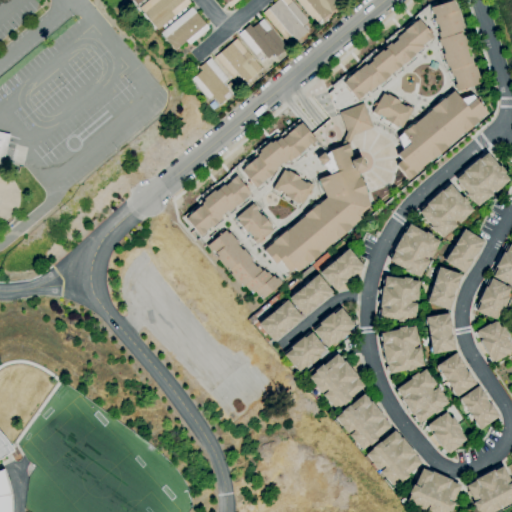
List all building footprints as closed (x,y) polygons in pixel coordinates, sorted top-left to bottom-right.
[(158,30),(139,8),(148,0),(187,0),(190,3),(158,30)] [(238,0),(229,8),(222,0),(238,0)] [(288,43),(262,13),(277,0),(289,0),(291,2),(292,2),(308,21),(302,26),(307,32),(296,42),(291,37),(290,38),(292,40),(288,43)] [(315,23),(295,0),(334,0),(339,6),(322,20),(321,19),(315,23)] [(456,92),(454,85),(456,85),(453,76),(451,77),(449,71),(448,66),(446,67),(442,54),(444,54),(441,46),(439,46),(437,40),(439,39),(437,33),(439,32),(437,25),(435,25),(433,19),(435,18),(433,14),(431,15),(429,8),(452,0),(454,4),(455,4),(463,28),(461,28),(462,32),(461,33),(462,36),(463,36),(468,49),(466,50),(469,57),(470,56),(474,67),(475,66),(480,80),(478,80),(479,84),(456,92)] [(175,50),(161,33),(191,8),(207,27),(208,29),(189,45),(186,41),(175,50)] [(259,60),(238,35),(249,25),(252,28),(262,19),(271,29),(287,48),(275,57),(273,54),(267,59),(261,51),(259,52),(262,57),(259,60)] [(357,101),(342,83),(345,80),(356,70),(356,71),(365,64),(366,65),(369,63),(372,60),(371,59),(381,50),(383,51),(385,49),(384,48),(390,43),(391,44),(397,39),(396,38),(404,31),(415,21),(415,22),(418,19),(433,37),(427,42),(427,41),(422,46),(423,47),(414,55),(403,64),(403,63),(400,66),(401,66),(395,71),(389,76),(378,85),(368,92),(367,91),(362,95),(363,96),(357,101)] [(240,88),(214,57),(236,39),(247,52),(262,69),(240,88)] [(220,105),(212,96),(208,99),(192,79),(201,71),(199,68),(210,58),(227,79),(222,83),(229,91),(228,92),(231,95),(220,105)] [(435,70),(429,67),(431,61),(438,64),(435,70)] [(408,179),(396,165),(401,160),(396,154),(402,149),(397,137),(402,134),(400,132),(404,129),(405,130),(412,124),(412,125),(430,110),(430,109),(443,98),(443,99),(453,91),(460,100),(472,95),(487,113),(477,121),(478,121),(465,132),(464,131),(446,147),(446,148),(433,159),(433,158),(414,174),(415,174),(408,179)] [(401,128),(397,126),(396,127),(384,120),(385,119),(379,115),(378,116),(371,112),(374,107),(373,106),(375,103),(377,104),(383,94),(386,96),(387,94),(399,102),(398,103),(405,107),(405,106),(412,109),(401,128)] [(289,272),(279,261),(275,264),(263,250),(272,243),(272,242),(285,231),(285,232),(303,216),(316,204),(317,205),(325,198),(321,188),(317,179),(329,175),(328,172),(322,165),(321,166),(315,159),(322,153),(324,155),(329,152),(329,151),(340,147),(342,142),(346,133),(339,113),(363,103),(372,128),(353,136),(348,145),(350,152),(349,153),(352,160),(360,157),(364,168),(356,171),(359,178),(360,178),(366,194),(365,194),(369,205),(368,206),(368,207),(358,216),(360,219),(350,227),(351,228),(338,238),(319,254),(307,265),(306,264),(296,272),(294,269),(289,272)] [(255,189),(251,184),(250,186),(247,182),(248,181),(240,171),(257,157),(256,155),(259,153),(258,151),(269,142),(270,143),(273,141),(274,142),(279,138),(281,139),(286,135),(286,134),(297,125),(298,125),(300,123),(315,140),(310,145),(309,145),(303,150),(304,150),(293,159),(289,162),(287,161),(283,164),(282,162),(276,168),(277,169),(272,174),(273,174),(267,179),(266,178),(260,183),(261,184),(255,189)] [(0,132),(9,135),(2,165),(0,164),(0,132)] [(477,207),(472,200),(471,201),(466,195),(467,194),(463,190),(462,191),(457,185),(458,184),(454,179),(462,173),(461,172),(477,158),(478,159),(486,153),(498,167),(500,165),(505,172),(504,174),(509,180),(501,187),(502,187),(495,193),(490,188),(488,189),(493,195),(486,201),(485,200),(477,207)] [(301,205),(298,203),(297,204),(285,196),(286,195),(279,191),(278,193),(272,189),(283,170),(287,172),(288,171),(300,178),(299,180),(305,183),(306,182),(313,186),(310,191),(312,192),(310,196),(308,195),(301,205)] [(200,236),(185,219),(188,216),(199,207),(202,205),(201,203),(204,201),(202,199),(213,190),(214,192),(223,185),(224,186),(230,181),(236,176),(238,179),(250,194),(247,196),(247,197),(237,206),(236,205),(228,212),(226,211),(220,216),(221,217),(217,222),(211,227),(211,226),(205,232),(200,236)] [(442,239),(436,232),(435,233),(430,227),(431,227),(427,222),(426,223),(421,218),(422,217),(418,212),(426,206),(425,205),(440,191),(441,191),(449,184),(461,198),(463,197),(468,203),(467,204),(473,211),(465,218),(459,224),(454,219),(452,221),(457,226),(450,232),(442,239)] [(256,245),(251,239),(252,238),(247,232),(246,233),(237,222),(238,221),(235,218),(252,204),(257,210),(256,211),(260,216),(262,215),(271,226),(270,227),(273,231),(264,238),(265,240),(259,244),(258,243),(256,245)] [(420,278),(413,273),(412,275),(404,271),(405,270),(389,261),(394,251),(392,251),(402,233),(403,233),(408,224),(425,233),(426,232),(433,236),(432,237),(440,242),(435,251),(431,258),(425,255),(424,258),(430,261),(425,269),(420,278)] [(464,274),(444,261),(463,229),(483,241),(480,246),(481,247),(476,255),(475,254),(471,260),(472,261),(467,268),(464,274)] [(263,299),(260,296),(258,297),(254,292),(252,293),(250,290),(248,291),(244,286),(243,287),(240,284),(239,285),(230,274),(231,273),(226,268),(225,269),(216,258),(217,257),(212,251),(211,252),(206,246),(212,241),(210,240),(222,230),(224,232),(225,231),(227,234),(229,233),(238,243),(236,245),(242,251),(243,249),(252,260),(250,261),(255,268),(257,266),(261,271),(263,270),(265,273),(267,272),(271,277),(272,276),(275,279),(277,278),(281,283),(263,299)] [(511,287),(505,283),(505,284),(492,277),(493,275),(491,274),(495,268),(495,267),(503,252),(507,245),(508,246),(509,245),(511,246),(511,287)] [(334,291),(319,273),(348,249),(363,267),(351,277),(351,276),(345,280),(346,281),(334,291)] [(449,310),(426,303),(438,267),(461,275),(456,289),(455,289),(452,296),(453,296),(449,310)] [(303,317),(288,298),(317,274),(332,293),(321,302),(320,302),(315,306),(315,307),(303,317)] [(405,323),(397,322),(397,320),(379,318),(380,307),(379,307),(382,287),(383,287),(384,276),(402,279),(403,277),(411,278),(411,280),(419,282),(418,291),(419,291),(417,300),(411,299),(410,303),(417,303),(416,312),(415,312),(414,322),(405,321),(405,323)] [(496,320),(488,316),(488,317),(475,312),(476,310),(474,309),(478,302),(477,302),(484,286),(486,287),(490,278),(503,284),(503,285),(510,289),(507,296),(509,297),(505,308),(503,307),(500,313),(499,313),(496,320)] [(273,342),(258,324),(286,300),(302,318),(290,328),(289,327),(284,331),(285,332),(273,342)] [(327,348),(312,331),(313,330),(312,329),(318,324),(331,313),(337,308),(339,309),(340,308),(349,319),(348,319),(354,326),(347,331),(349,333),(340,341),(339,339),(334,344),(333,343),(327,348)] [(432,355),(425,317),(448,313),(451,328),(450,329),(451,335),(452,335),(455,350),(432,355)] [(493,363),(493,361),(491,362),(475,333),(477,332),(476,331),(489,324),(494,321),(495,323),(497,322),(500,328),(502,327),(508,337),(506,337),(509,343),(509,344),(511,349),(511,351),(505,355),(506,356),(493,363)] [(388,374),(386,364),(385,364),(380,344),(381,344),(379,334),(397,330),(397,328),(405,326),(406,328),(414,326),(416,336),(417,336),(419,344),(412,346),(413,349),(419,347),(421,356),(423,366),(415,368),(415,370),(407,372),(406,370),(388,374)] [(298,372),(293,366),(292,366),(284,355),(285,354),(284,353),(290,348),(290,347),(302,337),(303,337),(309,332),(310,333),(311,332),(325,350),(319,355),(320,357),(312,364),(311,363),(305,367),(298,372)] [(456,397),(435,366),(455,353),(463,366),(466,372),(467,371),(476,384),(456,397)] [(336,410),(329,402),(329,403),(322,395),(327,391),(326,389),(321,394),(315,386),(308,378),(315,372),(314,371),(321,365),(322,366),(336,354),(343,362),(344,361),(358,378),(357,379),(364,387),(349,398),(350,399),(343,406),(342,405),(336,410)] [(418,424),(412,415),(411,416),(399,399),(400,398),(395,389),(410,379),(409,377),(416,373),(417,374),(424,369),(429,378),(430,377),(435,384),(430,388),(431,391),(437,387),(442,395),(447,403),(441,408),(442,410),(434,415),(433,413),(418,424)] [(479,430),(458,399),(478,386),(486,398),(486,399),(489,404),(490,404),(499,416),(479,430)] [(362,450),(356,442),(355,443),(349,435),(354,431),(352,430),(347,434),(341,426),(335,418),(341,413),(340,412),(348,405),(348,406),(363,394),(369,402),(370,401),(384,418),(383,419),(390,427),(376,439),(369,446),(368,445),(362,450)] [(448,454),(442,446),(440,447),(430,434),(432,433),(426,425),(438,416),(438,417),(445,412),(449,419),(452,417),(458,426),(457,427),(461,433),(460,433),(465,440),(459,445),(448,454)] [(393,487),(386,479),(386,480),(379,472),(385,467),(383,466),(378,470),(372,463),(372,462),(366,454),(372,449),(371,448),(379,442),(379,443),(393,431),(400,438),(401,437),(415,454),(414,455),(421,463),(406,475),(408,477),(400,483),(399,482),(393,487)] [(0,433),(1,434),(2,436),(3,437),(4,438),(6,440),(7,441),(8,442),(9,444),(10,445),(10,447),(11,448),(12,450),(13,451),(0,459),(0,433)] [(479,511),(477,511),(472,503),(474,502),(465,486),(474,481),(474,480),(493,469),(494,471),(502,466),(511,482),(511,481),(511,502),(511,503),(502,508),(499,503),(497,503),(500,509),(495,511),(479,511)] [(0,511),(0,470),(3,469),(4,471),(4,472),(5,474),(6,476),(6,477),(7,479),(7,481),(8,482),(8,484),(9,486),(9,487),(10,489),(10,491),(10,493),(11,494),(11,496),(11,498),(12,500),(12,501),(12,503),(12,505),(12,507),(12,508),(12,510),(12,511),(0,511)] [(450,511),(427,511),(430,505),(428,504),(425,511),(416,507),(416,506),(407,502),(410,494),(409,494),(412,485),(414,486),(422,469),(431,473),(431,472),(451,481),(450,482),(460,486),(453,503),(454,504),(450,511)]
